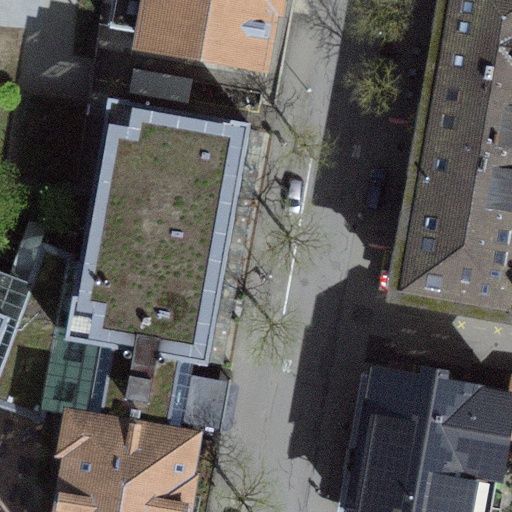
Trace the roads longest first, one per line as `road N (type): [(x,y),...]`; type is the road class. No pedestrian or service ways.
road 1 (residential): [(305,301),(358,0)]
road 2 (residential): [(305,301),(511,356)]
road 3 (residential): [(274,511),(305,301)]
